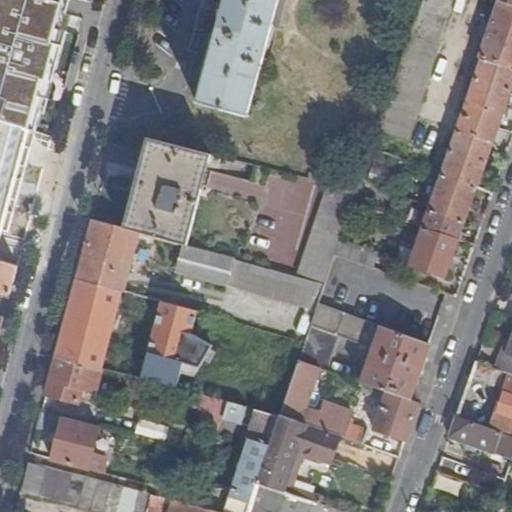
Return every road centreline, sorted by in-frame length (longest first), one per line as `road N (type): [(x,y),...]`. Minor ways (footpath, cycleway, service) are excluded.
road 1 (residential): [(0,444),(118,0)]
road 2 (residential): [(511,202),(402,511)]
